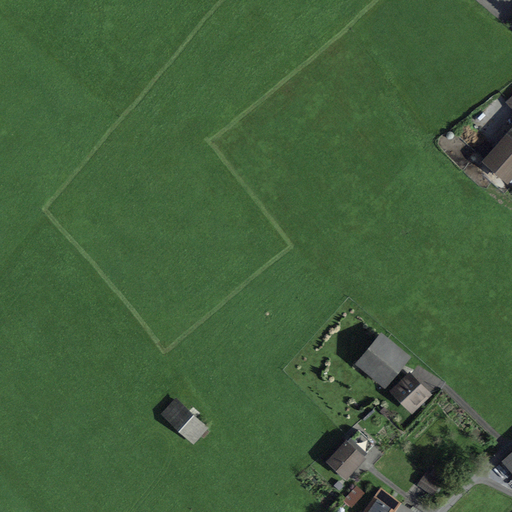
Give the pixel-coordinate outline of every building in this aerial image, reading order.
[(387,380),(406,357),(380,336),(361,359),(387,380)] [(409,376),(395,390),(412,408),(426,394),(409,376)] [(164,413),(193,439),(199,433),(204,437),(209,430),(175,400),(164,413)] [(358,430),(346,443),(343,440),(323,461),(327,465),(331,461),(345,474),(366,452),(362,449),(370,440),(358,430)] [(511,451),(503,459),(511,468),(511,451)] [(426,473),(419,483),(432,492),(443,475),(434,470),(430,476),(426,473)] [(363,511),(393,511),(400,503),(381,489),(363,511)] [(410,510),(400,503),(393,511),(420,511),(413,506),(410,510)]
